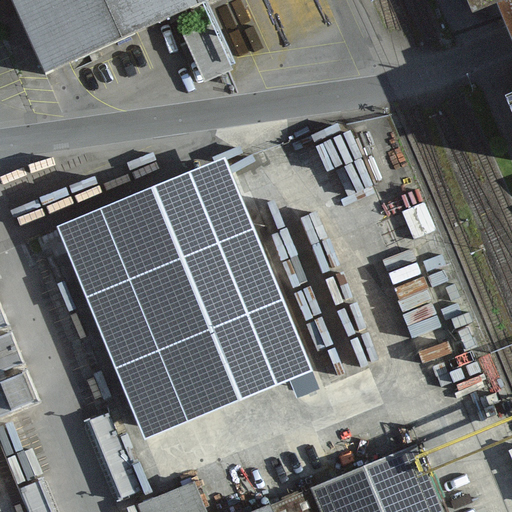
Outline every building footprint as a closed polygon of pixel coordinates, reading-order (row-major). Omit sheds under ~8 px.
[(15,0),(53,81),(231,0),(15,0)] [(511,0),(473,0),(480,16),(511,1),(511,0)] [(188,35),(200,82),(234,73),(223,26),(188,35)] [(134,180),(159,172),(154,158),(129,166),(134,180)] [(226,165),(57,234),(145,448),(314,378),(226,165)] [(426,202),(379,222),(392,250),(410,242),(420,264),(448,252),(426,202)] [(0,418),(41,404),(0,296),(0,418)] [(443,511),(418,451),(270,511),(443,511)] [(30,511),(56,511),(44,481),(22,490),(30,511)] [(142,511),(270,511),(269,511),(208,511),(199,488),(142,511)]
